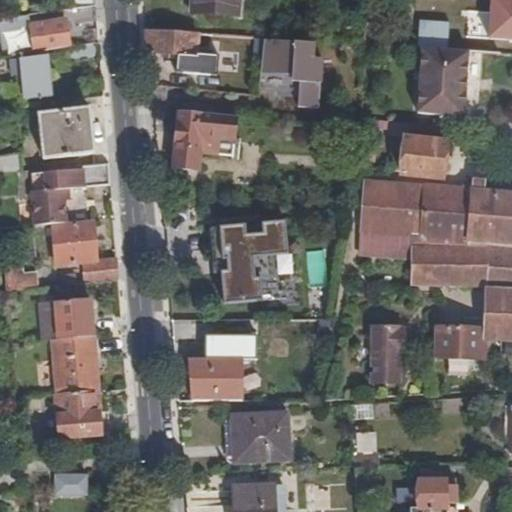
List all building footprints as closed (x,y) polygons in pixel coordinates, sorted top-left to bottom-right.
[(96,6),(96,0),(62,0),(63,10),(70,10),(96,6)] [(239,0),(195,0),(195,12),(238,15),(239,0)] [(97,20),(96,6),(70,10),(72,23),(97,20)] [(1,19),(5,56),(35,53),(35,51),(71,46),(66,19),(32,24),(30,15),(1,19)] [(148,31),(150,52),(197,55),(197,52),(212,53),(214,35),(148,31)] [(265,38),(261,72),(301,75),(300,91),(299,107),(320,109),(323,59),(314,59),(316,42),(265,38)] [(73,61),(101,58),(100,43),(71,46),(73,61)] [(466,105),(470,52),(422,48),(419,112),(483,119),(483,107),(466,105)] [(47,55),(10,59),(12,74),(23,73),(26,98),(51,95),(47,55)] [(301,75),(261,72),(259,88),(300,91),(301,75)] [(90,107),(39,113),(44,158),(95,153),(90,107)] [(238,117),(180,110),(174,167),(201,170),(202,152),(234,156),(238,117)] [(446,141),(406,137),(403,173),(431,176),(432,170),(444,172),(446,141)] [(365,145),(363,157),(374,159),(376,147),(365,145)] [(397,148),(386,147),(385,160),(396,161),(397,148)] [(20,155),(0,156),(0,173),(21,172),(20,155)] [(31,173),(35,226),(69,223),(67,202),(66,189),(72,188),(85,187),(85,184),(111,182),(110,163),(83,166),(83,168),(31,173)] [(488,286),(486,328),(486,339),(511,339),(511,181),(474,179),(473,184),(459,183),(459,188),(374,181),(366,188),(361,252),(363,252),(362,264),(368,265),(369,252),(415,256),(414,284),(488,286)] [(86,282),(118,279),(117,259),(97,261),(93,221),(69,223),(35,226),(33,226),(34,236),(55,234),(58,257),(51,258),(52,263),(58,263),(58,265),(84,262),(86,282)] [(288,252),(286,221),(263,223),(264,234),(247,235),(246,225),(211,227),(214,259),(235,257),(236,272),(222,273),(222,274),(225,304),(260,301),(258,281),(275,279),(273,253),(288,252)] [(214,259),(215,275),(222,274),(222,273),(236,272),(235,257),(214,259)] [(5,264),(6,291),(38,287),(37,271),(24,272),(22,261),(5,264)] [(55,339),(95,336),(93,315),(86,315),(85,301),(92,301),(92,299),(40,303),(43,340),(55,339)] [(258,319),(225,320),(225,336),(258,336),(258,319)] [(400,380),(400,365),(400,351),(405,351),(405,326),(373,326),(373,381),(400,382),(400,380)] [(486,328),(435,327),(434,357),(484,359),(485,339),(486,339),(486,328)] [(58,394),(98,391),(95,336),(55,339),(58,394)] [(190,359),(193,401),(243,400),(242,359),(190,359)] [(102,434),(98,391),(58,394),(56,394),(61,437),(102,434)] [(289,413),(242,414),(243,434),(233,434),(234,463),(290,460),(289,413)] [(243,434),(242,414),(232,415),(233,434),(243,434)] [(413,509),(412,511),(457,511),(457,481),(443,481),(443,474),(435,474),(435,471),(421,471),(422,481),(419,481),(419,509),(413,509)] [(103,511),(106,476),(66,474),(64,511),(103,511)] [(275,511),(274,490),(244,491),(244,490),(242,490),(243,509),(236,509),(236,511),(275,511)]
